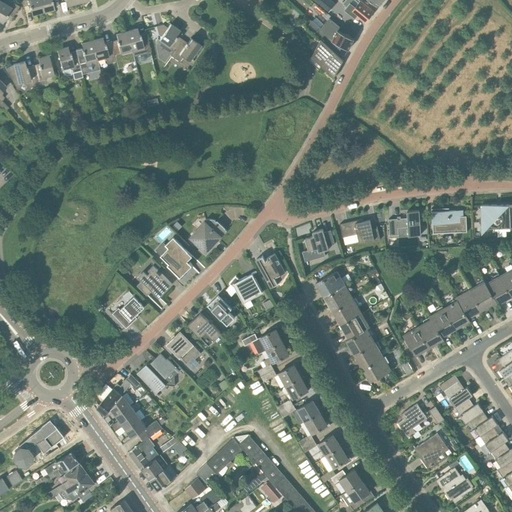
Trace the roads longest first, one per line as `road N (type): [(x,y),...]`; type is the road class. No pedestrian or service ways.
road 1 (residential): [(511,186),(398,193),(295,218),(271,207)]
road 2 (unclassified): [(271,207),(395,0)]
road 3 (residential): [(98,373),(140,346),(271,207)]
road 4 (tertiary): [(152,511),(66,392)]
road 5 (residential): [(360,414),(298,298)]
road 6 (residential): [(0,43),(111,12),(122,0)]
road 7 (residential): [(360,414),(467,352)]
